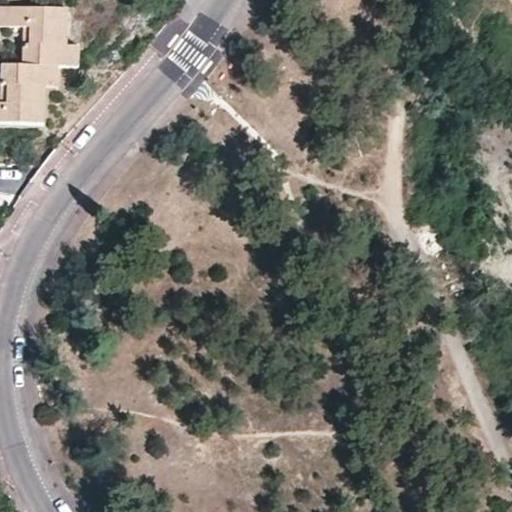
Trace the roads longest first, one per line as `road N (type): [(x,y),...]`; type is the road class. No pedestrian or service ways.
road 1 (residential): [(0,336),(5,300),(32,239),(79,171),(216,24),(226,0)]
road 2 (residential): [(45,511),(26,481),(0,379)]
